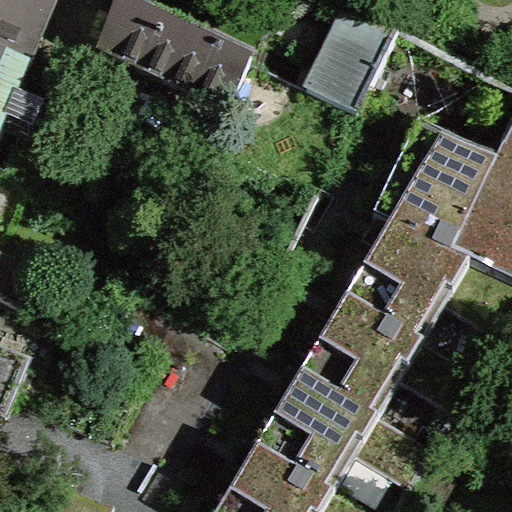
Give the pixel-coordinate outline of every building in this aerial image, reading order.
[(14,56),(36,0),(0,0),(0,62),(27,74),(32,64),(14,56)] [(121,4),(100,53),(228,113),(250,65),(121,4)] [(354,115),(395,33),(349,8),(307,92),(354,115)] [(0,139),(20,92),(75,116),(83,98),(27,74),(0,62),(0,139)] [(390,227),(455,259),(501,164),(419,124),(373,219),(390,227)] [(511,141),(501,164),(455,259),(454,260),(511,285),(511,141)] [(511,325),(511,285),(454,260),(455,259),(390,227),(346,300),(424,346),(446,310),(501,343),(511,325)] [(0,301),(21,313),(37,284),(0,263),(0,301)] [(457,418),(480,379),(424,346),(346,300),(301,375),(379,421),(401,385),(457,418)] [(0,419),(8,423),(32,365),(0,351),(0,419)] [(412,493),(435,454),(379,421),(301,375),(257,450),(334,496),(356,460),(412,493)] [(360,511),(334,496),(257,450),(219,511),(360,511)]
